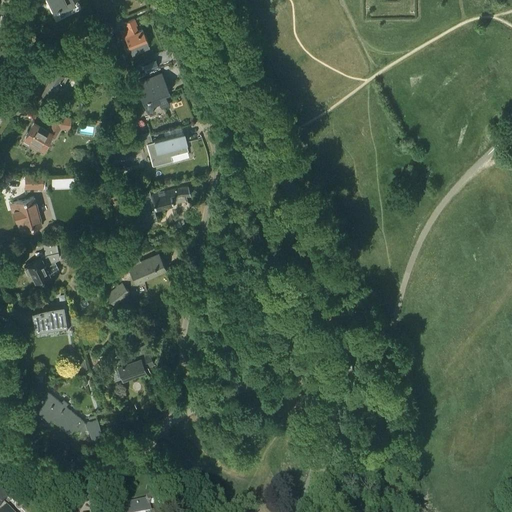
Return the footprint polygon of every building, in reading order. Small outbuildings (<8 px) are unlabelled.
[(49,0),(54,10),(64,5),(65,8),(72,5),(69,0),(49,0)] [(124,29),(119,31),(122,38),(124,37),(129,49),(138,45),(140,48),(148,45),(142,29),(137,31),(134,26),(136,25),(133,18),(122,23),(124,29)] [(119,27),(117,21),(100,28),(102,34),(119,27)] [(68,72),(66,75),(61,72),(66,62),(59,58),(54,68),(51,66),(47,73),(50,74),(41,92),(45,94),(44,96),(50,98),(56,88),(64,92),(68,83),(75,87),(80,78),(68,72)] [(158,66),(155,60),(142,65),(145,72),(158,66)] [(155,82),(152,75),(136,82),(139,89),(144,101),(149,99),(152,106),(160,102),(162,108),(168,105),(164,94),(169,92),(163,79),(155,82)] [(118,85),(130,80),(128,76),(117,81),(118,85)] [(54,116),(51,122),(47,130),(33,122),(24,137),(25,138),(23,141),(29,144),(31,141),(42,148),(51,132),(55,135),(60,127),(68,128),(69,118),(54,116)] [(152,142),(147,143),(153,165),(172,160),(170,154),(188,149),(183,133),(154,141),(152,142)] [(152,142),(150,135),(138,138),(140,145),(147,143),(152,142)] [(25,174),(24,188),(42,189),(42,174),(25,174)] [(115,184),(107,186),(109,193),(117,191),(115,184)] [(186,197),(190,196),(190,192),(188,186),(164,192),(164,193),(158,195),(158,192),(151,193),(151,194),(150,195),(149,189),(139,192),(145,218),(155,219),(153,210),(154,209),(154,210),(173,206),(174,206),(187,203),(186,197)] [(33,197),(13,202),(15,209),(13,210),(15,220),(17,220),(20,231),(41,225),(33,197)] [(126,197),(113,199),(115,208),(127,206),(126,197)] [(171,223),(172,229),(184,226),(182,220),(186,220),(184,214),(173,216),(174,222),(171,223)] [(43,243),(45,255),(23,265),(27,273),(30,272),(35,281),(48,274),(45,267),(47,266),(46,264),(58,258),(55,241),(43,243)] [(138,255),(125,261),(135,284),(144,280),(143,279),(166,268),(158,252),(140,260),(138,255)] [(122,283),(106,295),(113,304),(129,292),(122,283)] [(34,328),(38,327),(57,325),(58,332),(66,331),(66,332),(67,332),(63,305),(31,310),(31,311),(32,311),(34,328)] [(143,365),(146,364),(153,361),(145,345),(136,349),(138,353),(129,357),(129,356),(116,362),(122,377),(144,368),(143,365)] [(72,361),(74,371),(87,368),(84,358),(72,361)] [(96,364),(91,370),(95,374),(100,368),(96,364)] [(82,420),(65,406),(67,403),(63,400),(60,402),(47,391),(42,397),(46,400),(38,410),(48,418),(50,416),(69,432),(74,426),(76,427),(79,429),(88,426),(90,434),(100,431),(95,414),(88,416),(89,421),(86,422),(84,423),(82,420)] [(113,425),(103,430),(106,436),(116,432),(113,425)] [(144,503),(118,508),(118,511),(158,511),(155,505),(160,502),(159,495),(155,497),(144,503)]
